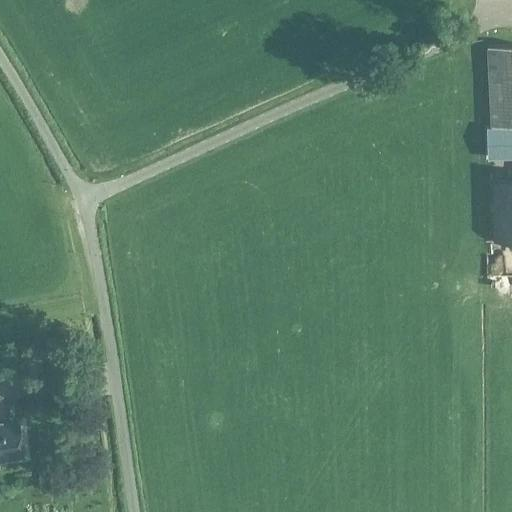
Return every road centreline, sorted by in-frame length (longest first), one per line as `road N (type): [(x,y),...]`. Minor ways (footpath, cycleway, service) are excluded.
road 1 (unclassified): [(135,511),(82,199),(511,3)]
road 2 (track): [(0,59),(82,199)]
